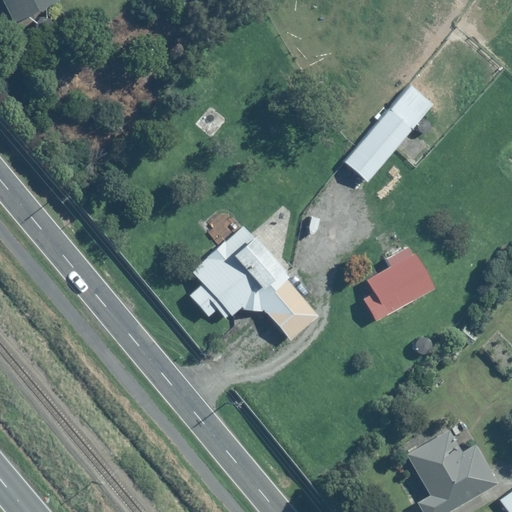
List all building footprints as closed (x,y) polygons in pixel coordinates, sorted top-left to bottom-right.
[(49,0),(0,0),(0,1),(10,21),(49,0)] [(428,101),(405,81),(338,160),(361,180),(428,101)] [(227,121),(210,105),(193,124),(211,139),(227,121)] [(285,277),(239,224),(184,270),(195,283),(184,292),(203,314),(212,306),(221,317),(233,306),(259,309),(284,337),(313,314),(283,279),(285,277)] [(357,293),(371,318),(429,286),(405,242),(379,256),(384,265),(359,278),(365,289),(357,293)] [(445,428),(400,453),(423,494),(412,500),(418,511),(439,511),(490,483),(498,497),(496,498),(503,511),(511,511),(511,462),(509,459),(489,470),(472,440),(457,449),(445,428)]
